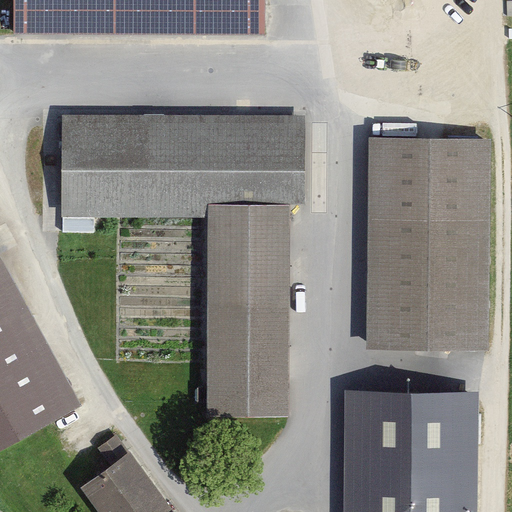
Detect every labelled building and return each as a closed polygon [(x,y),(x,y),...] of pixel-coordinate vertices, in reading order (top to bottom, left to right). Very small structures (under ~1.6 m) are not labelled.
[(6,0),(5,22),(266,28),(266,0),(6,0)] [(300,120),(66,118),(65,215),(215,216),(214,416),(284,417),(285,215),(299,215),(300,120)] [(476,145),(370,144),(368,350),(474,351),(476,145)] [(0,279),(0,455),(75,414),(0,279)] [(468,511),(473,396),(346,391),(341,511),(468,511)] [(172,511),(151,482),(116,435),(98,450),(111,467),(80,489),(96,511),(172,511)]
